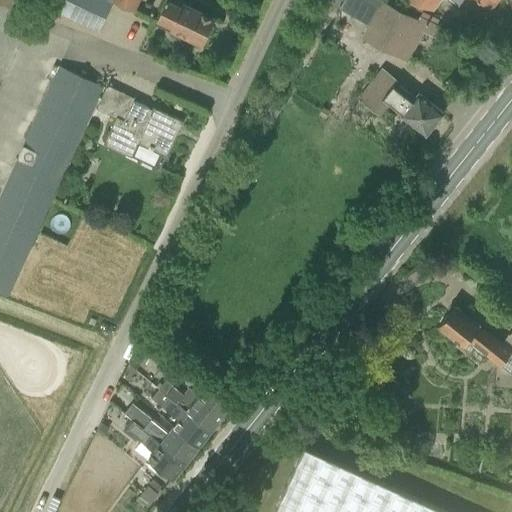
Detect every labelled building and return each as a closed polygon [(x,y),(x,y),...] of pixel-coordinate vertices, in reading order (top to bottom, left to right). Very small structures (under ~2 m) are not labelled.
[(60,0),(56,11),(99,32),(113,3),(134,12),(138,0),(60,0)] [(203,45),(215,19),(183,4),(181,6),(168,0),(166,0),(158,19),(172,26),(171,29),(203,45)] [(383,0),(356,0),(349,14),(368,23),(360,36),(408,61),(423,31),(436,38),(442,26),(420,15),(419,18),(383,0)] [(497,0),(405,0),(433,10),(440,0),(459,0),(460,1),(460,0),(480,0),(491,9),(497,0)] [(314,40),(304,35),(301,43),(300,42),(294,53),(306,59),(311,48),(314,40)] [(444,113),(440,110),(419,93),(415,98),(394,81),(396,79),(381,67),(357,98),(379,115),(387,104),(426,135),(444,113)] [(51,201),(103,87),(59,68),(0,197),(0,291),(8,295),(51,201)] [(96,107),(111,115),(116,117),(104,142),(131,155),(138,141),(166,154),(182,122),(153,107),(152,109),(134,101),(135,99),(106,85),(96,107)] [(511,329),(502,342),(455,305),(439,326),(463,346),(468,340),(501,366),(511,373),(511,372),(511,329)] [(208,386),(201,395),(190,386),(184,394),(166,379),(159,389),(212,430),(232,404),(208,386)] [(159,389),(152,398),(179,418),(173,425),(199,446),(212,430),(159,389)] [(124,412),(134,420),(186,462),(199,446),(173,425),(167,431),(133,402),(124,412)] [(148,459),(173,479),(186,462),(134,420),(127,429),(154,451),(148,459)] [(439,511),(301,449),(271,511),(439,511)]
